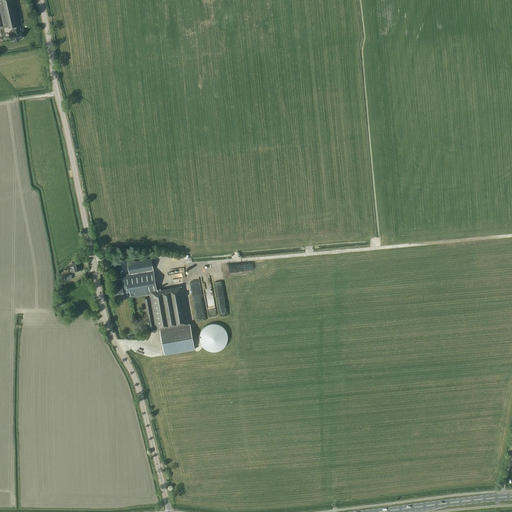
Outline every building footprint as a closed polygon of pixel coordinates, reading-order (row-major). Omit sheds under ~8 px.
[(15,0),(0,0),(0,27),(8,26),(9,27),(12,27),(19,25),(21,24),(15,0)] [(20,29),(19,25),(12,27),(13,31),(9,32),(11,41),(15,40),(15,41),(18,40),(18,39),(23,38),(21,29),(20,29)] [(151,257),(127,262),(129,274),(153,270),(151,257)] [(71,271),(81,269),(79,260),(72,262),(73,266),(71,267),(71,271)] [(184,267),(171,269),(172,279),(185,277),(184,267)] [(130,277),(122,278),(123,286),(114,287),(116,296),(120,295),(120,296),(124,295),(124,294),(130,293),(131,295),(149,292),(149,297),(144,298),(150,330),(160,328),(164,354),(195,349),(183,285),(157,290),(153,270),(129,274),(130,277)] [(203,336),(203,344),(208,350),(217,350),(225,344),(225,341),(224,339),(224,337),(221,333),(225,330),(213,331),(212,330),(210,330),(209,328),(211,327),(208,327),(207,328),(204,328),(201,330),(201,334),(203,336)]
